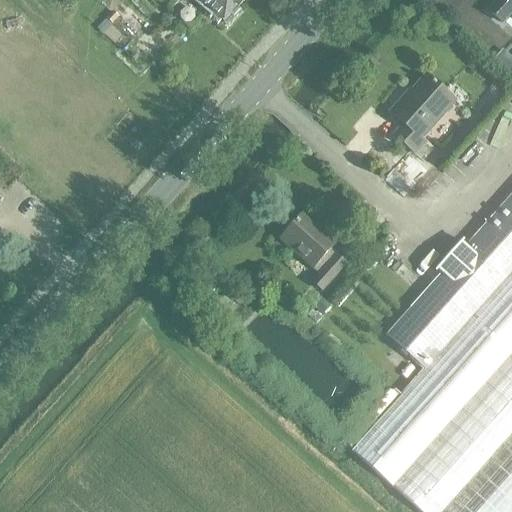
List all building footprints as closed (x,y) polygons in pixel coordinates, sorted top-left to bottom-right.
[(199,0),(224,21),(236,7),(238,8),(244,0),(199,0)] [(511,0),(496,0),(498,2),(489,12),(502,24),(511,14),(511,0)] [(392,134),(417,156),(428,144),(423,140),(457,102),(427,75),(391,114),(401,124),(392,134)] [(511,511),(511,193),(489,219),(485,215),(462,241),(466,245),(386,336),(425,370),(349,449),(420,511),(511,511)] [(324,288),(347,262),(331,248),(338,240),(305,211),(280,240),(320,275),(315,281),(324,288)]
